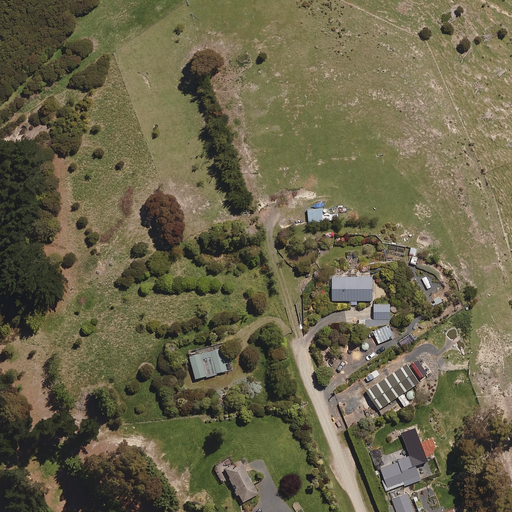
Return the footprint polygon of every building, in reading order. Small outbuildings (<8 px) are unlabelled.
[(324,221),(323,216),(333,216),(333,207),(308,208),(308,221),(324,221)] [(417,249),(411,247),(409,255),(412,256),(410,264),(417,266),(420,258),(415,256),(417,249)] [(373,300),(373,276),(332,277),(333,301),(373,300)] [(390,319),(390,304),(374,304),(375,319),(390,319)] [(376,343),(394,338),(391,325),(373,330),(376,343)] [(196,378),(231,370),(225,344),(200,350),(201,352),(190,354),(196,378)] [(379,410),(420,383),(408,364),(366,391),(379,410)] [(395,458),(397,463),(381,469),(389,490),(405,484),(405,486),(421,480),(411,452),(395,458)] [(240,461),(232,465),(229,459),(214,468),(221,482),(229,478),(242,503),(258,495),(240,461)] [(394,504),(385,507),(386,511),(415,511),(409,493),(392,499),(394,504)]
